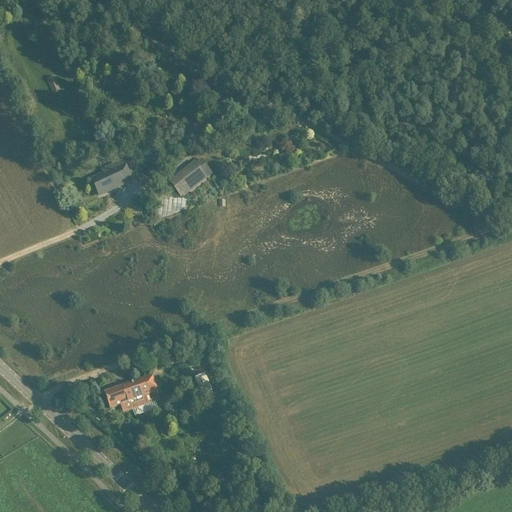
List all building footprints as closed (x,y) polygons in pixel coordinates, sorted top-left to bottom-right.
[(51,93),(60,90),(55,76),(46,79),(51,93)] [(171,183),(172,183),(173,183),(183,196),(216,169),(207,157),(203,160),(203,159),(196,164),(195,164),(171,183)] [(94,181),(101,195),(138,177),(132,163),(124,167),(123,163),(104,172),(106,175),(94,181)] [(152,377),(129,385),(137,409),(160,400),(152,377)] [(137,409),(129,385),(105,393),(110,410),(121,406),(123,414),(137,409)]
